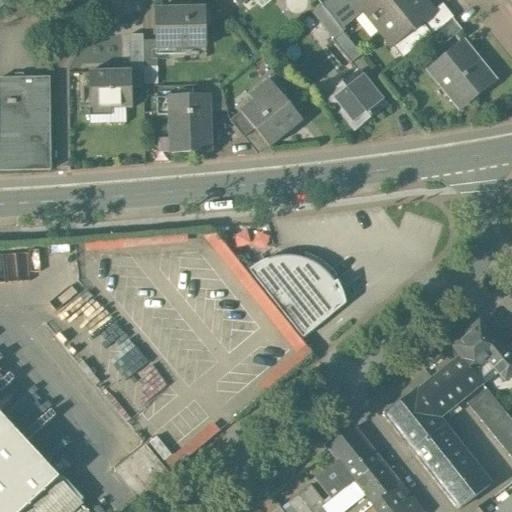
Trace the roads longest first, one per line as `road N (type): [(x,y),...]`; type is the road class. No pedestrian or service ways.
road 1 (tertiary): [(0,203),(214,190),(483,155)]
road 2 (residential): [(343,386),(480,260),(491,223),(483,155)]
road 3 (residential): [(185,511),(343,386)]
road 4 (residential): [(440,511),(343,386)]
